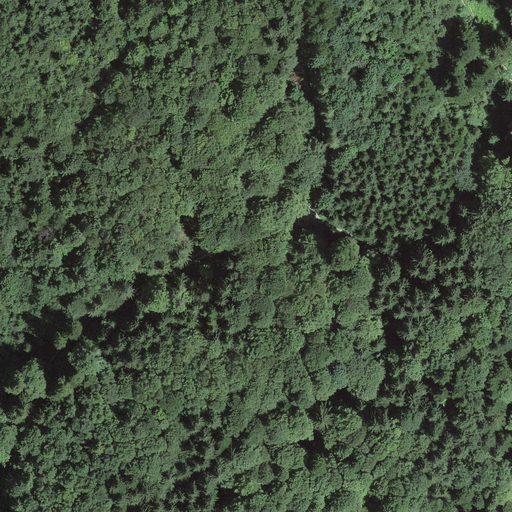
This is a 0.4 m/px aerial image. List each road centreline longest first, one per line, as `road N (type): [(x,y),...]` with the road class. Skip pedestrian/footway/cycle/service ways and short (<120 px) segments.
road 1 (track): [(0,507),(41,373),(66,335),(159,273),(292,220)]
road 2 (track): [(511,396),(490,342),(429,276),(292,220)]
road 3 (track): [(292,220),(314,179),(310,90),(293,0)]
